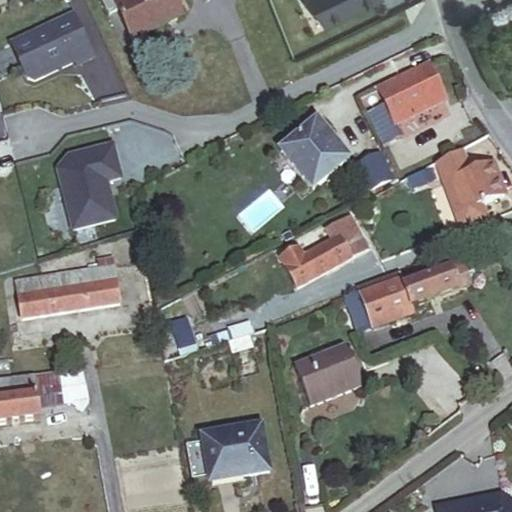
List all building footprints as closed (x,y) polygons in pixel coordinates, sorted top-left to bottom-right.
[(133,47),(185,23),(174,0),(99,0),(108,19),(118,14),(133,47)] [(379,0),(313,0),(330,33),(381,4),(379,0)] [(69,19),(4,51),(29,92),(92,66),(69,19)] [(429,71),(432,75),(446,67),(445,65),(429,71)] [(447,106),(432,75),(429,71),(379,96),(396,131),(447,106)] [(318,123),(281,153),(313,192),(349,162),(318,123)] [(101,190),(120,187),(114,155),(70,162),(57,177),(74,235),(118,228),(101,190)] [(439,168),(460,232),(486,221),(480,207),(504,198),(493,168),(481,173),(471,176),(468,168),(463,155),(439,168)] [(390,185),(378,160),(358,170),(370,195),(390,185)] [(471,176),(481,173),(477,165),(468,168),(471,176)] [(370,254),(353,222),(352,222),(335,231),(340,240),(353,263),(370,254)] [(297,294),(353,263),(340,240),(304,260),(301,254),(281,265),(297,294)] [(20,325),(120,311),(114,263),(97,265),(98,275),(15,286),(20,325)] [(359,342),(414,321),(411,315),(472,293),(463,269),(413,287),(402,291),(399,281),(398,278),(357,293),(360,300),(345,305),(359,342)] [(413,287),(409,277),(399,281),(402,291),(413,287)] [(170,329),(179,354),(194,349),(185,324),(170,329)] [(311,411),(356,394),(341,353),(296,369),(311,411)] [(88,408),(85,373),(0,383),(0,430),(41,427),(41,413),(67,410),(80,418),(82,417),(88,408)] [(210,488),(269,478),(261,428),(202,438),(210,488)] [(511,511),(511,510),(498,501),(445,511),(511,511)]
